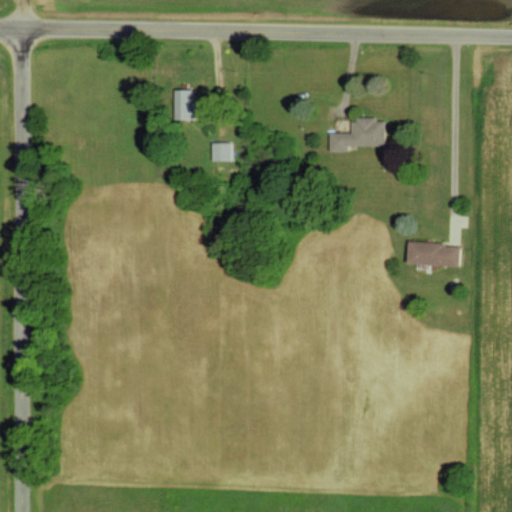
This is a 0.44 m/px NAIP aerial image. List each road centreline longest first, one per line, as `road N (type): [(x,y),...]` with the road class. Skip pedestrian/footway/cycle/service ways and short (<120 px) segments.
road 1 (tertiary): [(511,34),(0,27)]
road 2 (residential): [(23,511),(22,0)]
